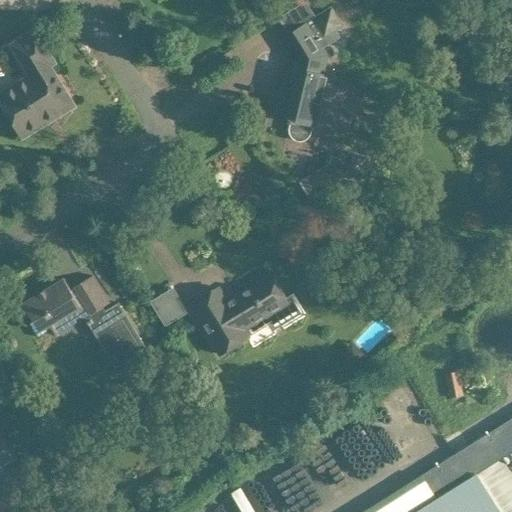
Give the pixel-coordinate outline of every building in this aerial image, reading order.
[(309,138),(311,133),(313,125),(315,126),(328,76),(322,74),(327,55),(317,39),(324,34),(325,35),(342,25),(332,8),(314,18),(315,19),(308,24),(307,23),(284,37),(299,60),(293,82),(285,80),(277,117),(288,119),(288,122),(291,123),(290,127),(290,133),(293,138),(298,141),(304,141),(309,138)] [(23,136),(47,122),(44,116),(71,101),(50,65),(55,62),(35,30),(18,41),(12,44),(31,75),(15,85),(19,91),(2,102),(12,119),(23,136)] [(364,177),(369,157),(350,152),(345,171),(332,168),(299,189),(306,200),(343,178),(361,182),(362,177),(364,177)] [(244,329),(288,302),(281,292),(271,274),(264,279),(262,275),(237,290),(240,293),(227,301),(218,288),(191,305),(201,322),(221,354),(249,337),(244,329)] [(71,290),(70,289),(64,279),(23,304),(33,321),(30,323),(38,337),(52,328),(57,335),(59,334),(57,331),(70,323),(65,316),(78,308),(89,324),(97,319),(105,334),(98,338),(113,363),(127,355),(129,359),(128,359),(129,360),(147,349),(119,302),(105,310),(103,307),(110,303),(103,292),(93,275),(74,287),(75,287),(71,290)] [(377,315),(354,337),(367,351),(391,330),(377,315)] [(458,374),(445,377),(449,397),(462,394),(458,374)] [(177,402),(165,409),(174,425),(186,418),(177,402)] [(511,420),(453,458),(423,477),(438,500),(477,475),(493,466),(499,461),(505,458),(511,453),(511,420)] [(0,501),(31,482),(17,458),(4,466),(5,467),(0,470),(0,501)]
